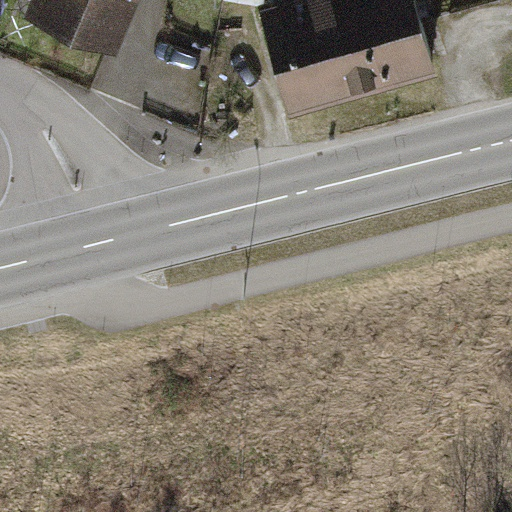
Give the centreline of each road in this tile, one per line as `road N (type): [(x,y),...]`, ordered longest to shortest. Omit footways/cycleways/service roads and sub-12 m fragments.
road 1 (primary): [(511,138),(106,243)]
road 2 (residential): [(0,83),(41,120),(106,243)]
